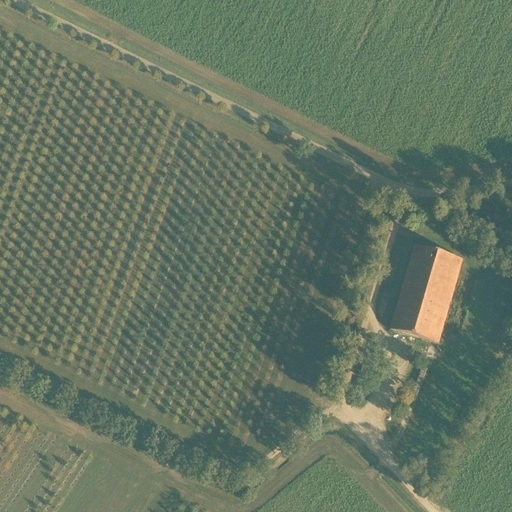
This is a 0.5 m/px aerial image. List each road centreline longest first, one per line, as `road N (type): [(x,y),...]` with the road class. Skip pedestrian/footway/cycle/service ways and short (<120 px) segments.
road 1 (unclassified): [(511,183),(402,188),(11,0)]
road 2 (track): [(351,418),(330,419),(235,480),(0,368)]
road 3 (track): [(402,188),(344,403),(351,418)]
road 4 (track): [(439,511),(351,418)]
